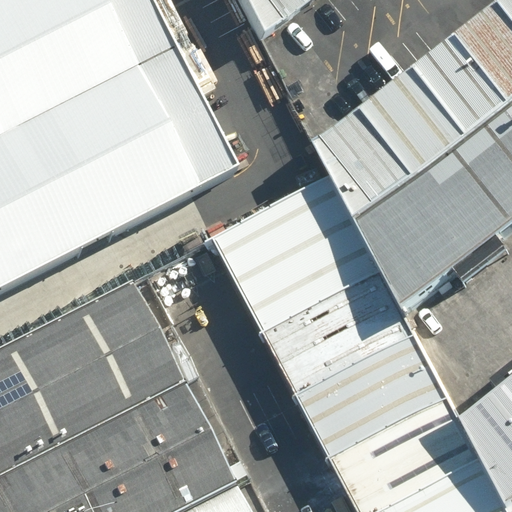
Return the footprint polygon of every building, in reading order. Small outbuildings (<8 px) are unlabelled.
[(12,0),(0,6),(0,290),(231,176),(143,0),(12,0)] [(238,0),(261,42),(315,0),(238,0)] [(511,0),(318,155),(411,319),(511,240),(511,0)] [(506,511),(331,188),(217,249),(359,511),(506,511)] [(186,511),(231,488),(126,291),(0,358),(0,511),(186,511)] [(511,393),(470,428),(511,511),(511,393)] [(243,511),(231,488),(186,511),(243,511)]
